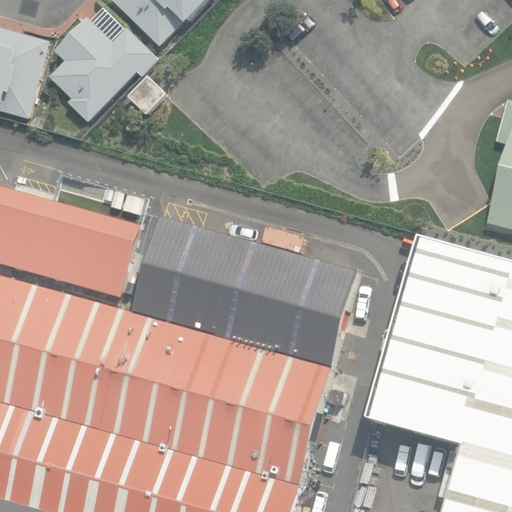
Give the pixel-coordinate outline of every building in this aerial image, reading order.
[(114,0),(162,46),(187,21),(190,24),(213,0),(114,0)] [(145,77),(163,59),(130,27),(116,42),(91,18),(58,52),(68,62),(52,78),(74,99),(71,103),(91,123),(140,73),(145,77)] [(55,42),(0,27),(0,111),(32,120),(55,42)] [(170,94),(151,76),(130,97),(149,115),(170,94)] [(511,101),(510,101),(499,142),(511,145),(490,224),(511,229),(511,101)] [(145,226),(0,185),(0,263),(125,298),(145,226)] [(136,311),(339,367),(364,271),(162,217),(136,311)] [(472,449),(454,511),(511,511),(511,261),(426,237),(380,422),(472,449)] [(0,498),(50,511),(296,511),(316,443),(323,445),(331,416),(326,414),(339,367),(136,311),(0,272),(0,498)] [(0,511),(50,511),(0,498),(0,511)]
